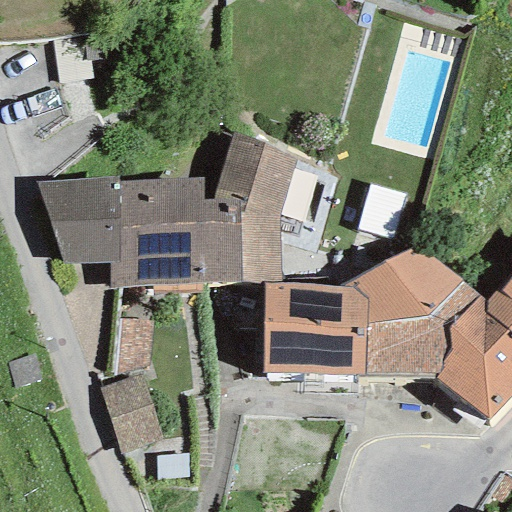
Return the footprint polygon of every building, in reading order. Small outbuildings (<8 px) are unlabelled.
[(208,200),(201,199),(202,282),(212,284),(281,282),(278,213),(295,161),(231,135),(212,201),(208,200)] [(117,263),(118,182),(118,176),(35,183),(63,265),(105,264),(117,263)] [(201,199),(200,177),(118,182),(117,263),(105,264),(105,290),(202,282),(201,199)] [(407,250),(344,287),(367,300),(364,377),(432,377),(452,349),(446,329),(476,296),(432,255),(407,250)] [(511,274),(488,303),(483,309),(511,335),(511,274)] [(367,300),(344,287),(261,283),(267,376),(364,377),(367,300)] [(490,421),(511,397),(511,335),(483,309),(488,303),(476,296),(446,329),(452,349),(432,377),(490,421)] [(152,319),(117,318),(116,374),(146,368),(152,319)] [(161,439),(139,376),(98,390),(119,453),(161,439)] [(186,455),(154,458),(157,481),(189,478),(186,455)]
